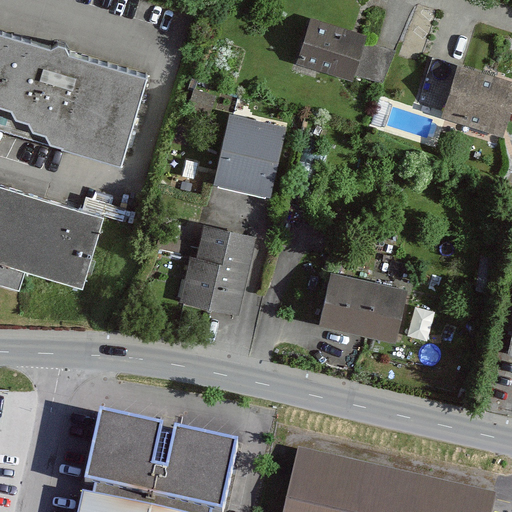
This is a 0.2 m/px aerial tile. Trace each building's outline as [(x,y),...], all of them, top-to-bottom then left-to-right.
[(384,86),(394,55),(365,46),(367,39),(313,23),(300,67),(354,84),(356,78),(384,86)] [(145,73),(0,31),(0,126),(120,160),(145,73)] [(504,139),(511,112),(511,82),(460,67),(444,122),(504,139)] [(215,95),(193,88),(187,108),(208,115),(215,95)] [(274,200),(287,127),(231,116),(217,190),(274,200)] [(104,216),(0,184),(0,285),(20,292),(26,272),(82,289),(104,216)] [(261,238),(205,227),(199,259),(191,258),(182,305),(245,318),(261,238)] [(411,295),(334,276),(322,326),(399,345),(411,295)] [(429,337),(434,308),(417,305),(411,333),(429,337)] [(171,476),(157,473),(166,433),(106,420),(90,490),(101,492),(98,503),(87,500),(84,511),(227,511),(242,449),(181,435),(171,476)] [(287,511),(491,511),(495,495),(300,453),(287,511)]
